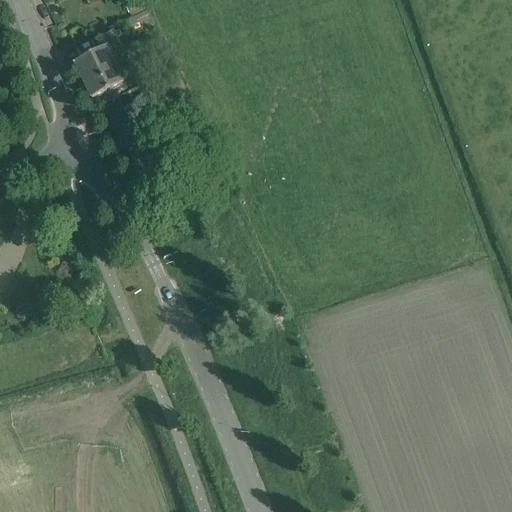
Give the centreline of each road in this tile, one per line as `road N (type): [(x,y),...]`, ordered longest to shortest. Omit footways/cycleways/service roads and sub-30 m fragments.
road 1 (secondary): [(259,511),(153,265),(117,197),(71,151)]
road 2 (secondary): [(71,151),(64,103),(21,0)]
